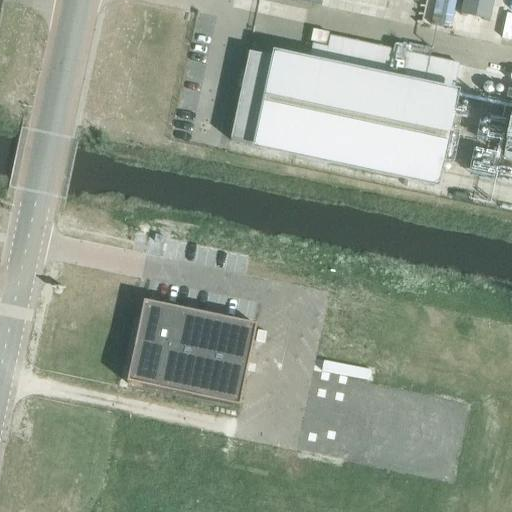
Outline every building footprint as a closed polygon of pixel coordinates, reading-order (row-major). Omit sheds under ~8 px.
[(464,0),(461,17),(489,23),(493,0),(464,0)] [(326,46),(329,34),(313,31),(311,43),(326,46)] [(460,65),(330,37),(328,48),(313,45),(310,62),(454,92),(460,65)] [(278,61),(249,55),(245,72),(241,90),(230,142),(259,148),(337,164),(434,185),(452,99),(395,86),(277,61),(278,61)] [(132,364),(128,385),(144,388),(144,389),(240,409),(247,374),(245,373),(248,362),(250,362),(257,327),(149,305),(148,310),(149,311),(147,321),(141,320),(132,364)]
